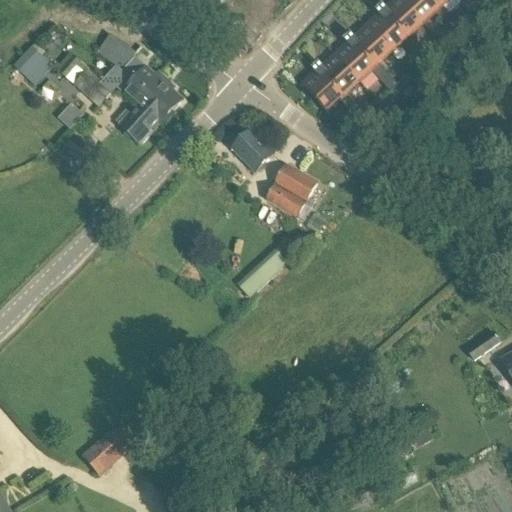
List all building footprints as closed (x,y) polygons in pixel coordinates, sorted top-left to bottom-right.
[(411,38),(423,27),(399,0),(396,0),(386,10),(384,7),(379,10),(407,42),(411,38)] [(399,0),(423,27),(435,16),(439,12),(428,0),(399,0)] [(453,0),(428,0),(439,12),(443,9),(453,0)] [(445,26),(453,19),(443,9),(439,12),(435,16),(445,26)] [(366,28),(391,56),(403,45),(407,42),(379,10),(375,14),(378,17),(366,28)] [(453,19),(445,26),(454,36),(462,29),(453,19)] [(375,71),(379,67),(391,56),(366,28),(354,39),(352,36),(348,40),(375,71)] [(125,73),(137,56),(110,37),(98,54),(125,73)] [(407,42),(403,45),(413,55),(421,48),(411,38),(407,42)] [(360,85),(371,74),(375,71),(348,40),(343,44),(346,46),(334,57),(360,85)] [(421,48),(413,55),(422,65),(430,58),(421,48)] [(13,71),(34,90),(53,70),(32,51),(13,71)] [(320,65),(316,69),(344,100),(348,96),(360,85),(334,57),(322,68),(320,65)] [(379,67),(375,71),(371,74),(381,84),(389,77),(379,67)] [(134,83),(171,114),(183,101),(146,69),(134,83)] [(327,115),(340,103),(344,100),(316,69),(312,72),(315,75),(302,87),(327,115)] [(88,72),(73,87),(80,93),(76,97),(93,115),(98,110),(99,110),(114,93),(88,72)] [(389,77),(381,84),(390,94),(398,87),(389,77)] [(171,114),(134,83),(124,94),(140,108),(159,126),(160,127),(171,114)] [(418,94),(409,88),(404,96),(412,102),(418,94)] [(348,96),(344,100),(340,103),(349,113),(357,106),(348,96)] [(366,116),(357,106),(349,113),(358,123),(366,116)] [(159,126),(140,108),(121,129),(140,147),(159,126)] [(273,157),(251,133),(232,151),(255,174),(273,157)] [(287,167),(267,202),(298,220),(298,219),(304,222),(315,202),(310,199),(318,185),(287,167)] [(307,227),(320,235),(327,222),(314,215),(307,227)] [(250,303),(278,277),(289,267),(276,253),(237,289),(250,303)] [(494,335),(467,353),(474,364),(501,345),(494,335)] [(511,353),(501,360),(511,380),(511,353)] [(113,429),(80,458),(100,480),(131,450),(127,446),(134,440),(122,427),(116,433),(113,429)] [(412,440),(418,451),(432,443),(426,432),(412,440)] [(171,468),(188,462),(179,438),(162,444),(171,468)] [(162,506),(180,498),(175,486),(156,493),(162,506)] [(191,511),(186,499),(166,507),(168,511),(191,511)]
